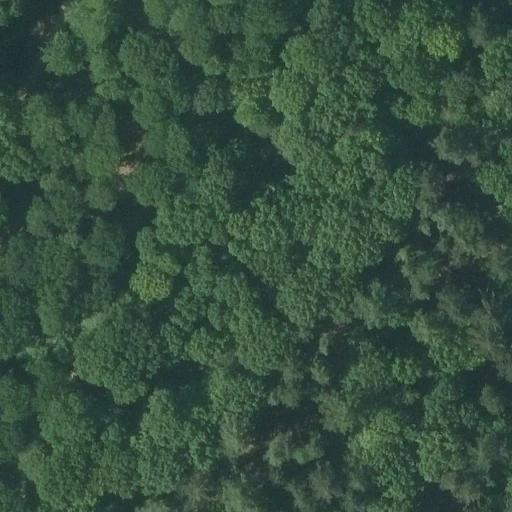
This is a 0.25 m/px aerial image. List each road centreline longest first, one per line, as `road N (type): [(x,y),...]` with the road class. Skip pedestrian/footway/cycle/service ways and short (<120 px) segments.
road 1 (track): [(511,305),(384,511)]
road 2 (track): [(0,138),(71,0)]
